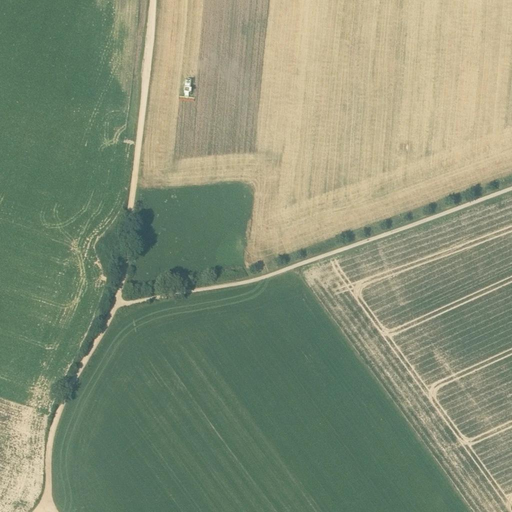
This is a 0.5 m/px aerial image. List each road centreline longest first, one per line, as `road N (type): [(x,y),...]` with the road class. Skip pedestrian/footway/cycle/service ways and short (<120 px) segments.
road 1 (track): [(115,304),(263,277),(511,190)]
road 2 (track): [(115,304),(152,0)]
road 3 (track): [(50,505),(46,458),(57,407),(115,304)]
